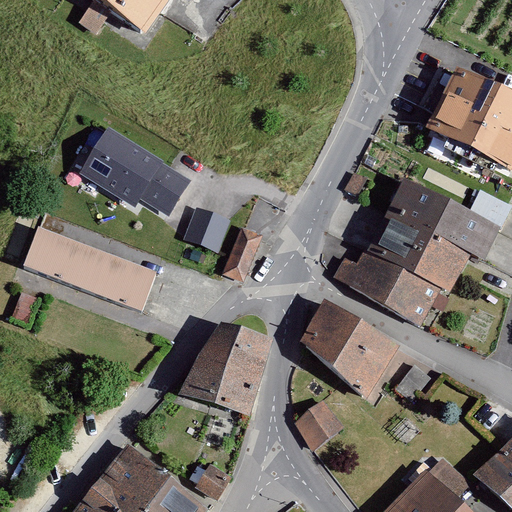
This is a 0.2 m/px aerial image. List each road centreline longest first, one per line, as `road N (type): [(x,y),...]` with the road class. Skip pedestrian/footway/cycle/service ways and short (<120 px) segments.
road 1 (residential): [(57,511),(205,323),(294,276)]
road 2 (tertiary): [(403,16),(294,276)]
road 3 (residential): [(294,276),(511,395)]
road 4 (tertiary): [(294,276),(271,460)]
